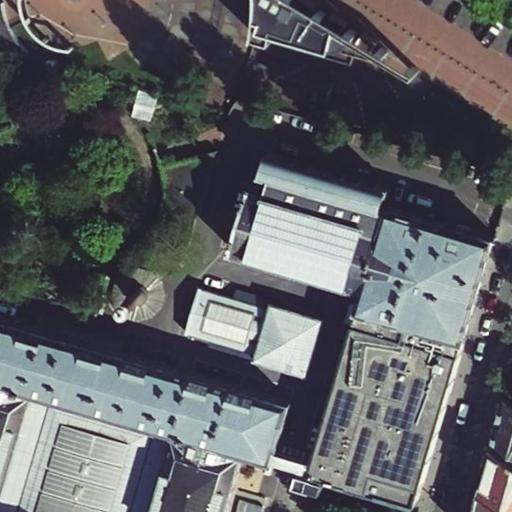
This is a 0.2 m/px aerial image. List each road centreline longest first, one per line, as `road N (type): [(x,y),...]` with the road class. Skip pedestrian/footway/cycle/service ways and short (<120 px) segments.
road 1 (unknown): [(511,201),(266,115),(248,132),(197,248)]
road 2 (residential): [(511,283),(452,511)]
road 3 (residential): [(511,74),(386,0)]
road 4 (unknown): [(197,248),(332,292)]
